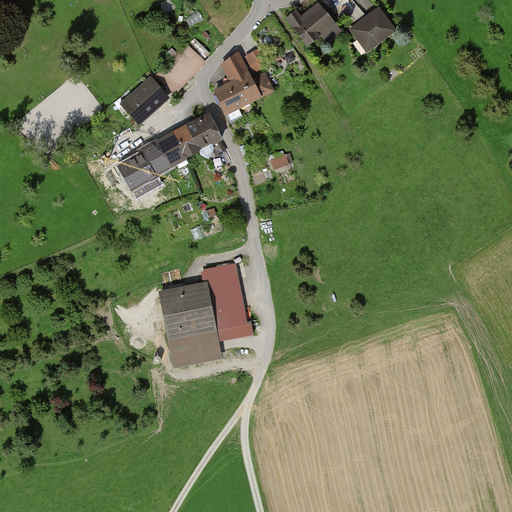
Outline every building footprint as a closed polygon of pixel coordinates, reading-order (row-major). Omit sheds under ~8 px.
[(340,31),(320,4),(303,17),(299,11),(290,18),(310,45),(323,35),(327,40),(340,31)] [(398,30),(381,7),(351,30),(367,53),(398,30)] [(206,63),(188,45),(160,73),(169,81),(165,86),(174,95),(206,63)] [(260,48),(245,56),(254,73),(269,65),(260,48)] [(229,116),(264,97),(241,54),(221,64),(231,83),(216,91),(229,116)] [(171,102),(151,79),(122,104),(143,127),(171,102)] [(210,114),(174,134),(190,163),(226,143),(210,114)] [(174,134),(154,145),(170,174),(190,163),(174,134)] [(154,145),(126,161),(142,189),(170,174),(154,145)] [(276,169),(291,165),(288,153),(272,157),(276,169)] [(207,284),(159,294),(173,366),(221,357),(207,284)]
